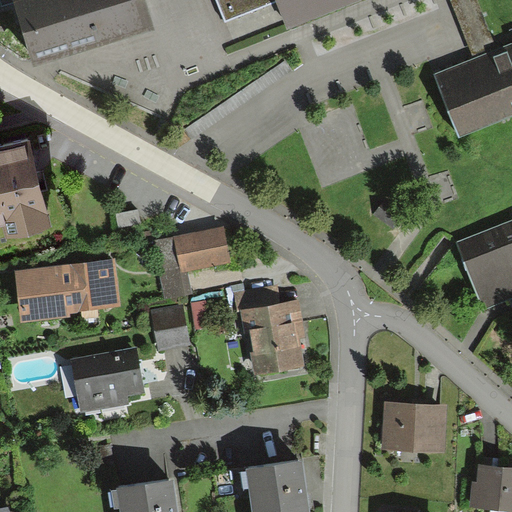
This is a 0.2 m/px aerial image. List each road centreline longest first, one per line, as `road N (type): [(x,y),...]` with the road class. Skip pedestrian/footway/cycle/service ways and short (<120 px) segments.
road 1 (residential): [(357,313),(338,274),(303,244),(0,78)]
road 2 (residential): [(344,511),(357,313)]
road 3 (residential): [(511,414),(417,331),(383,313),(357,313)]
